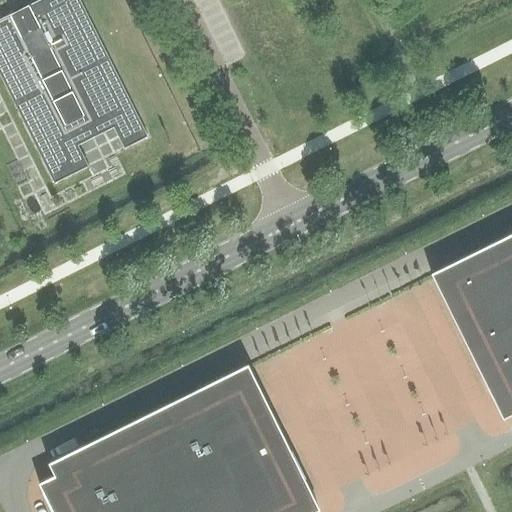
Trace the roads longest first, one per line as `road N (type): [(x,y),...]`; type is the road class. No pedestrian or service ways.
road 1 (secondary): [(0,371),(294,226)]
road 2 (unclassified): [(294,226),(179,0)]
road 3 (secondary): [(294,226),(511,117)]
road 4 (unclassified): [(511,438),(362,511)]
